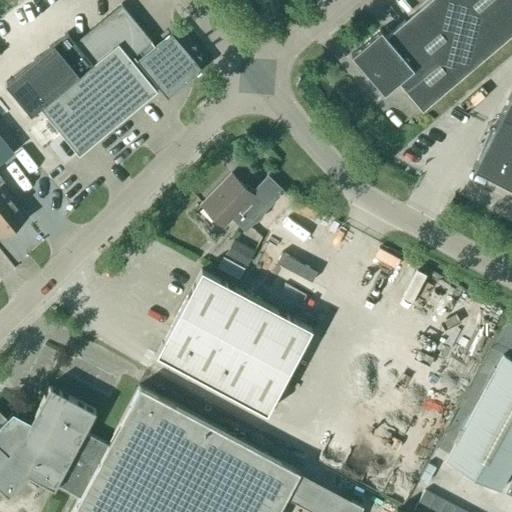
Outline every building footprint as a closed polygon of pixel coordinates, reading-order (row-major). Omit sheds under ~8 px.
[(383,93),(397,81),(421,110),(511,32),(511,0),(426,0),(385,35),(380,29),(350,54),(383,93)] [(6,82),(4,83),(30,114),(39,107),(78,154),(156,90),(151,83),(155,80),(152,46),(150,43),(151,42),(152,41),(121,4),(75,42),(67,32),(6,82)] [(170,39),(137,68),(167,102),(201,73),(170,39)] [(511,93),(473,169),(511,189),(511,93)] [(60,170),(30,132),(19,141),(49,179),(60,170)] [(0,233),(2,235),(25,216),(1,186),(5,183),(0,177),(0,159),(10,151),(0,138),(0,233)] [(282,191),(268,178),(271,174),(270,174),(252,193),(231,173),(201,204),(223,225),(231,217),(244,229),(282,191)] [(294,197),(291,206),(311,214),(315,205),(294,197)] [(224,254),(246,265),(254,250),(232,238),(224,254)] [(156,354),(266,412),(311,328),(201,269),(156,354)] [(511,360),(503,355),(446,461),(499,490),(511,466),(511,360)] [(70,511),(277,511),(299,471),(139,385),(107,444),(84,431),(95,410),(49,385),(30,420),(12,411),(4,419),(0,414),(0,487),(7,495),(28,474),(53,488),(56,484),(79,496),(70,511)] [(424,490),(413,511),(425,511),(434,496),(424,490)] [(434,496),(425,511),(439,511),(445,501),(434,496)] [(342,511),(358,511),(362,505),(350,498),(342,511)] [(445,501),(439,511),(452,511),(456,507),(445,501)]
